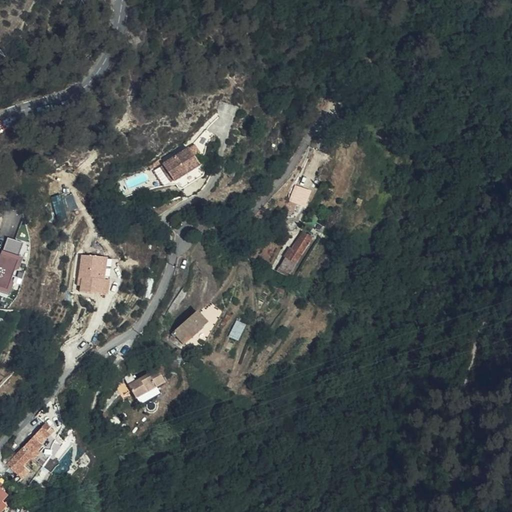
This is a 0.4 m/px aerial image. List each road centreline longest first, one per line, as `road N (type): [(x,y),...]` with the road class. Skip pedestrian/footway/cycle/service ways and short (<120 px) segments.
road 1 (residential): [(0,445),(56,386),(153,307),(183,223)]
road 2 (tertiary): [(121,0),(95,75),(75,93),(0,120)]
road 3 (track): [(183,223),(216,217),(251,195),(307,137)]
